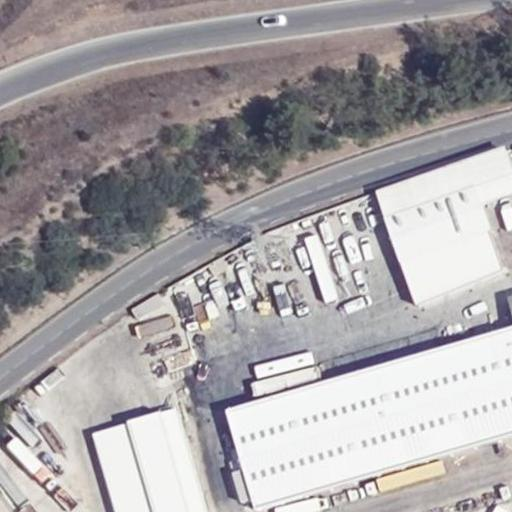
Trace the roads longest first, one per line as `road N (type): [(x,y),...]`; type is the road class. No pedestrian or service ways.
road 1 (tertiary): [(511,125),(322,183),(201,237),(89,307),(0,377)]
road 2 (motorway): [(0,85),(61,59),(138,43),(437,0)]
